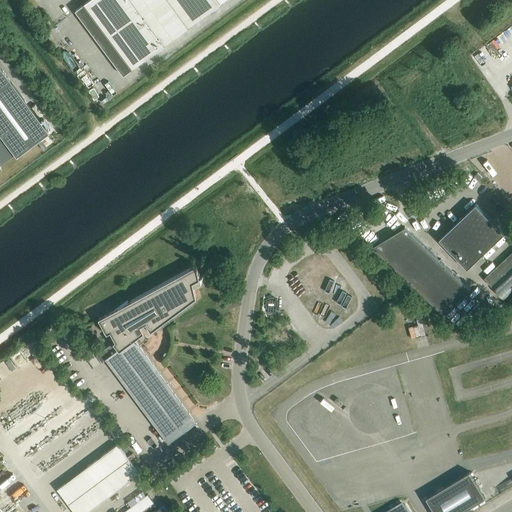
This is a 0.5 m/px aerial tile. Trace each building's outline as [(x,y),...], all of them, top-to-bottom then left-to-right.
[(89,0),(76,11),(124,76),(225,0),(89,0)] [(0,167),(1,167),(0,166),(0,163),(14,154),(15,156),(48,132),(0,67),(0,167)] [(439,239),(467,269),(504,234),(476,204),(439,239)] [(380,254),(445,316),(471,289),(405,227),(380,254)] [(511,251),(486,276),(493,283),(511,265),(511,251)] [(105,321),(101,322),(107,333),(111,331),(116,341),(114,342),(119,349),(107,359),(155,423),(181,404),(138,345),(144,341),(145,340),(145,339),(146,338),(146,337),(146,336),(146,335),(145,335),(145,333),(150,330),(151,331),(196,297),(194,288),(202,283),(201,278),(204,276),(203,276),(200,277),(200,273),(199,273),(197,265),(118,308),(107,316),(106,318),(105,320),(105,321)] [(509,277),(506,273),(495,282),(497,286),(509,277)] [(113,343),(97,355),(102,362),(107,359),(119,349),(114,342),(113,343)] [(86,468),(108,497),(139,474),(118,445),(86,468)] [(470,472),(426,498),(434,511),(462,511),(485,498),(470,472)] [(141,511),(155,503),(145,488),(129,500),(133,506),(124,511),(141,511)]
